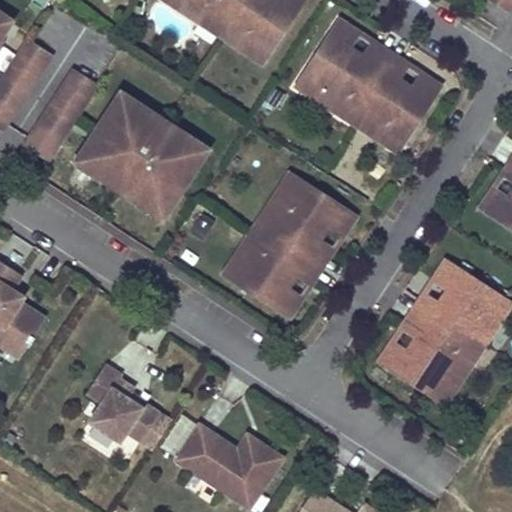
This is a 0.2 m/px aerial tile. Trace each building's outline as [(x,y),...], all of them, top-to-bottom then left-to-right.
[(181,0),(177,7),(198,21),(205,11),(227,26),(220,36),(241,49),(247,41),(264,52),(298,0),(181,0)] [(227,26),(205,11),(198,21),(220,36),(227,26)] [(9,21),(0,15),(0,31),(2,33),(9,21)] [(337,20),(299,77),(317,89),(313,96),(334,110),(341,100),(363,114),(357,124),(378,138),(383,130),(400,141),(437,85),(418,73),(409,87),(391,75),(396,68),(369,51),(365,58),(346,46),(356,32),(337,20)] [(418,73),(356,32),(346,46),(365,58),(369,51),(396,68),(391,75),(409,87),(418,73)] [(53,49),(30,35),(7,71),(29,85),(53,49)] [(264,52),(247,41),(241,49),(259,61),(264,52)] [(98,79),(76,64),(52,100),(75,115),(98,79)] [(29,85),(7,71),(0,80),(0,90),(18,102),(29,85)] [(317,89),(299,77),(295,84),(313,96),(317,89)] [(18,102),(0,90),(0,108),(10,115),(18,102)] [(131,101),(119,93),(111,104),(123,112),(131,101)] [(75,115),(52,100),(39,121),(61,136),(75,115)] [(363,114),(341,100),(334,110),(357,124),(363,114)] [(123,112),(111,104),(76,158),(93,170),(92,173),(143,206),(145,203),(162,215),(197,161),(185,153),(193,141),(171,127),(167,134),(148,122),(153,115),(131,101),(123,112)] [(10,115),(0,108),(0,118),(6,122),(10,115)] [(162,121),(153,115),(148,122),(167,134),(171,127),(162,121)] [(61,136),(39,121),(25,142),(48,157),(61,136)] [(400,141),(383,130),(378,138),(395,150),(400,141)] [(205,149),(193,141),(185,153),(197,161),(205,149)] [(511,153),(490,187),(504,196),(511,184),(511,175),(509,173),(511,168),(511,153)] [(93,170),(76,158),(72,166),(89,177),(92,173),(93,170)] [(490,187),(478,206),(511,228),(511,168),(509,173),(511,175),(511,184),(504,196),(490,187)] [(294,178),(287,174),(275,192),(283,197),(294,178)] [(352,215),(294,178),(283,197),(275,192),(262,214),(272,220),(258,243),(247,236),(234,257),(242,263),(231,280),(288,316),(300,298),(286,289),(297,270),(305,275),(321,248),(314,244),(326,225),(340,234),(352,215)] [(143,206),(140,210),(157,222),(162,215),(145,203),(143,206)] [(272,220),(262,214),(247,236),(258,243),(272,220)] [(300,298),(340,234),(326,225),(314,244),(321,248),(305,275),(297,270),(286,289),(300,298)] [(242,263),(234,257),(223,275),(231,280),(242,263)] [(390,342),(378,361),(435,398),(447,380),(454,385),(468,363),(458,357),(472,334),(482,341),(496,320),(488,315),(499,297),(443,260),(431,279),(445,288),(433,307),(426,302),(409,328),(416,333),(404,351),(390,342)] [(0,264),(0,336),(19,348),(24,340),(27,342),(31,336),(28,334),(40,316),(16,301),(14,305),(1,297),(7,288),(16,275),(0,264)] [(431,279),(390,342),(404,351),(416,333),(409,328),(426,302),(433,307),(445,288),(431,279)] [(20,295),(7,288),(1,297),(14,305),(16,301),(20,295)] [(508,302),(499,297),(488,315),(496,320),(508,302)] [(482,341),(472,334),(458,357),(468,363),(482,341)] [(19,348),(0,336),(0,345),(15,355),(19,348)] [(86,422),(117,442),(123,432),(137,441),(155,413),(142,404),(142,403),(128,394),(131,389),(115,379),(118,375),(102,365),(84,393),(99,403),(86,422)] [(454,385),(447,380),(435,398),(442,403),(454,385)] [(247,507),(279,457),(252,440),(242,455),(234,450),(196,425),(173,459),(247,507)] [(242,455),(252,440),(244,434),(234,450),(242,455)] [(376,511),(362,502),(355,511),(347,511),(348,511),(311,488),(295,511),(376,511)]
